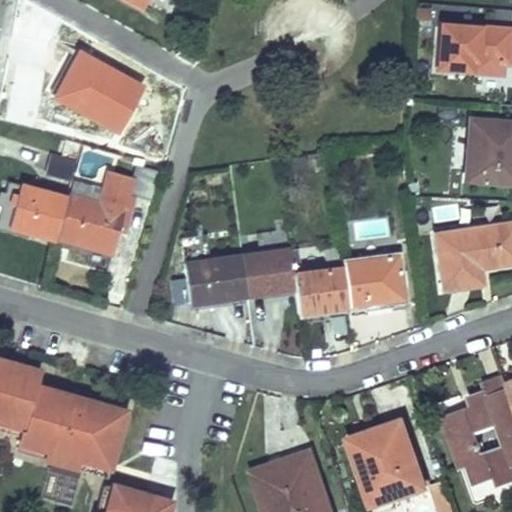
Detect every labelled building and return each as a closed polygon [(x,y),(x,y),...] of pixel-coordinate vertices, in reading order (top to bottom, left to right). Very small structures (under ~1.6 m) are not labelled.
[(441,22),(436,67),(470,70),(472,60),(509,63),(511,29),(441,22)] [(184,39),(174,55),(193,65),(203,49),(184,39)] [(80,52),(55,95),(117,130),(140,86),(80,52)] [(511,122),(472,119),(467,177),(511,181),(511,122)] [(51,156),(47,176),(70,180),(73,160),(51,156)] [(66,198),(57,234),(113,249),(118,231),(133,176),(108,170),(103,187),(99,203),(68,196),(67,194),(66,198)] [(138,177),(133,176),(118,231),(124,233),(138,177)] [(103,187),(73,180),(68,196),(99,203),(103,187)] [(8,182),(0,211),(0,223),(55,240),(57,234),(66,198),(8,182)] [(511,221),(433,232),(442,288),(481,283),(480,267),(511,262),(511,221)] [(57,234),(55,240),(112,255),(113,249),(57,234)] [(289,248),(242,254),(247,295),(295,289),(293,273),(289,248)] [(343,266),(348,306),(365,303),(367,306),(390,304),(390,300),(405,298),(398,252),(342,261),(343,266)] [(184,263),(188,303),(244,295),(239,255),(184,263)] [(295,289),(299,313),(348,306),(343,266),(293,273),(295,289)] [(182,280),(170,282),(174,306),(186,304),(182,280)] [(0,359),(0,423),(21,429),(35,385),(39,370),(0,359)] [(17,444),(107,469),(124,411),(35,385),(21,429),(17,444)] [(472,407),(443,417),(460,466),(470,463),(476,483),(496,475),(498,483),(511,478),(511,471),(509,463),(511,462),(511,400),(508,390),(486,397),(484,392),(469,397),(472,407)] [(349,439),(369,499),(388,492),(390,497),(424,486),(401,420),(349,439)] [(252,472),(265,511),(329,511),(309,452),(252,472)] [(156,457),(149,475),(170,483),(177,465),(156,457)] [(111,485),(103,511),(165,511),(169,502),(111,485)] [(388,492),(369,499),(373,511),(378,511),(394,506),(390,497),(388,492)]
